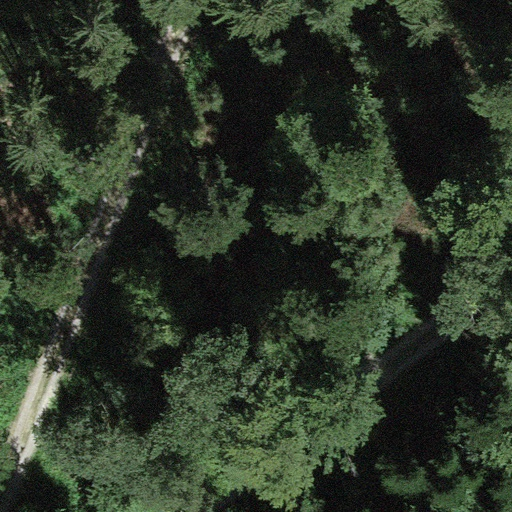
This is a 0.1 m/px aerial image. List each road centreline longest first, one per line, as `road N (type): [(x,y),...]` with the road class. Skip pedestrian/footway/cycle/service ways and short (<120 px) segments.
road 1 (track): [(190,0),(8,511)]
road 2 (track): [(511,287),(197,511)]
